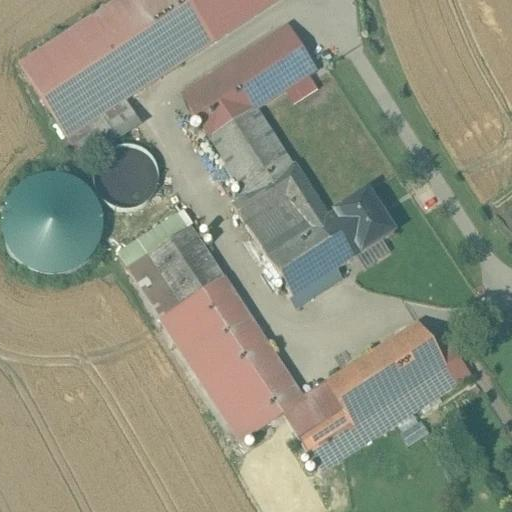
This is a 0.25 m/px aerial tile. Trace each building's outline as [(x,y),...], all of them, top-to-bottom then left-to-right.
[(182,0),(124,0),(21,67),(68,139),(124,102),(212,45),(182,0)] [(182,0),(212,45),(281,0),(182,0)] [(286,30),(182,97),(209,140),(254,111),(255,113),(315,74),(286,30)] [(124,102),(68,139),(84,164),(141,127),(124,102)] [(254,111),(209,140),(247,198),(292,169),(255,113),(254,111)] [(155,194),(158,181),(155,169),(148,158),(138,151),(125,149),(113,152),(102,159),(95,169),(93,182),(95,194),(103,204),(113,211),(126,214),(138,211),(148,204),(155,194)] [(328,219),(294,168),(247,198),(231,208),(244,228),(285,202),(305,234),(265,260),(292,301),(335,273),(350,264),(323,223),(328,219)] [(26,272),(44,278),(64,277),(81,268),(94,253),(100,235),(99,215),(91,198),(76,185),(57,179),(38,180),(20,189),(7,203),(1,222),(2,241),(11,259),(26,272)] [(366,194),(333,216),(328,219),(323,223),(350,264),(354,261),(360,257),(361,257),(382,244),(394,236),(366,194)] [(285,202),(244,228),(265,260),(305,234),(285,202)] [(180,216),(117,257),(127,272),(190,231),(180,216)] [(190,231),(127,272),(160,323),(223,282),(190,231)] [(360,257),(354,261),(363,274),(390,257),(382,244),(361,257),(360,257)] [(342,283),(335,273),(292,301),(298,312),(342,283)] [(301,401),(223,282),(160,323),(240,445),(282,418),(303,404),(301,401)] [(417,326),(324,386),(339,409),(352,430),(353,430),(445,370),(431,348),(417,326)] [(459,361),(445,340),(431,348),(445,370),(459,361)] [(445,370),(353,430),(364,448),(470,379),(459,361),(445,370)] [(282,418),(295,438),(339,409),(324,386),(301,401),(303,404),(282,418)] [(339,409),(295,438),(308,458),(352,430),(339,409)] [(352,430),(308,458),(320,477),(364,448),(353,430),(352,430)]
